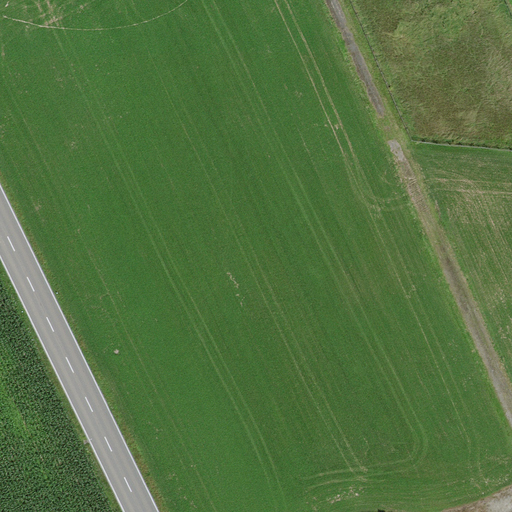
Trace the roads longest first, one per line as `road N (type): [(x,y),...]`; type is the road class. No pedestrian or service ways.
road 1 (track): [(331,0),(511,401)]
road 2 (secondary): [(141,511),(0,221)]
